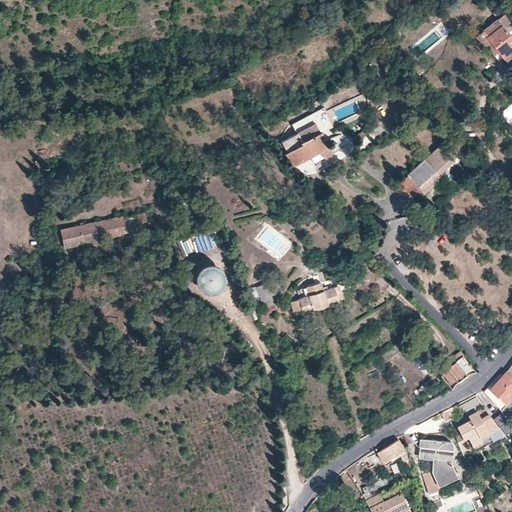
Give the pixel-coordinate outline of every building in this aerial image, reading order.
[(509,63),(511,60),(511,36),(509,32),(511,30),(511,23),(501,10),(496,15),(500,20),(485,31),(489,39),(483,43),(491,53),(493,52),(497,57),(501,53),(505,59),(509,63)] [(333,146),(322,128),(325,126),(321,120),(311,126),(309,123),(297,131),(298,132),(283,141),(290,152),(288,152),(288,153),(296,165),(318,152),(324,148),(325,151),(333,146)] [(473,157),(456,140),(449,148),(451,150),(454,148),(468,161),(473,157)] [(415,184),(421,191),(432,180),(435,183),(441,177),(424,160),(415,169),(422,176),(415,184)] [(412,200),(421,191),(415,184),(408,177),(398,186),(412,200)] [(435,183),(432,180),(421,191),(425,194),(435,183)] [(298,222),(294,209),(286,211),(290,224),(298,222)] [(132,217),(134,223),(146,220),(145,214),(132,217)] [(127,232),(127,231),(124,219),(124,217),(114,219),(118,234),(127,232)] [(135,229),(134,223),(132,217),(124,219),(127,231),(135,229)] [(114,219),(98,223),(102,240),(119,236),(118,234),(114,219)] [(102,240),(98,223),(84,226),(83,223),(80,224),(80,227),(60,231),(64,247),(64,248),(65,248),(102,240)] [(210,231),(197,235),(201,250),(215,245),(210,231)] [(219,281),(219,277),(217,272),(211,270),(207,272),(204,274),(203,279),(204,283),(207,286),(211,287),(214,286),(217,285),(219,281)] [(278,291),(275,282),(266,285),(270,294),(278,291)] [(308,296),(291,302),(292,306),(295,305),(296,307),(299,307),(300,309),(301,314),(312,310),(313,311),(328,306),(327,305),(338,301),(343,299),(338,286),(333,288),(323,291),(320,282),(305,287),(308,295),(308,296)] [(270,294),(266,285),(255,289),(262,307),(273,302),(270,294)] [(466,377),(476,373),(463,358),(454,365),(466,377)] [(462,380),(466,377),(454,365),(447,370),(459,382),(462,380)] [(451,389),(459,382),(447,370),(440,378),(451,389)] [(492,382),(482,391),(498,414),(511,402),(511,376),(507,372),(503,376),(500,373),(492,382)] [(454,411),(452,407),(443,412),(447,419),(459,413),(457,410),(454,411)] [(493,428),(482,409),(474,412),(467,416),(470,421),(457,428),(463,439),(467,437),(472,447),(481,442),(478,437),(493,428)] [(499,415),(490,422),(502,437),(511,430),(499,415)] [(384,461),(404,448),(398,438),(386,445),(378,451),(384,461)] [(437,480),(456,472),(451,462),(451,443),(444,439),(437,438),(432,438),(420,442),(420,452),(432,453),(432,456),(432,470),(422,474),(430,493),(440,488),(439,485),(437,480)] [(457,476),(456,472),(437,480),(439,485),(457,476)] [(365,490),(363,491),(366,498),(371,495),(372,495),(370,490),(389,482),(386,476),(363,485),(365,490)] [(409,507),(401,490),(384,499),(383,498),(380,492),(372,495),(371,495),(365,498),(369,505),(372,511),(407,511),(406,508),(409,507)]
